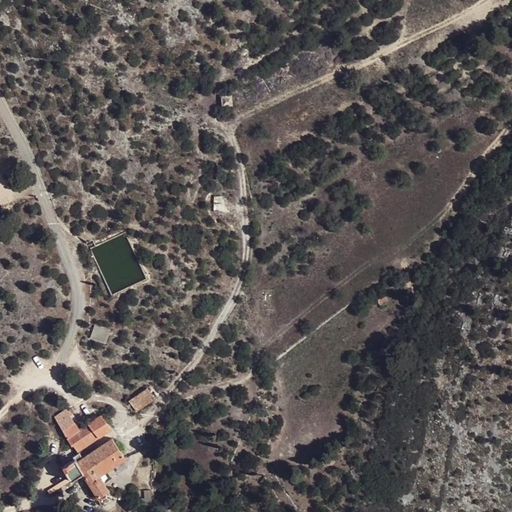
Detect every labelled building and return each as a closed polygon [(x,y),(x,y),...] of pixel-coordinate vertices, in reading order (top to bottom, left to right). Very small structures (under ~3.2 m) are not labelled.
[(231,95),(220,95),(221,107),(231,106),(231,95)] [(214,212),(222,212),(222,196),(214,196),(214,212)] [(90,339),(106,344),(110,331),(94,326),(90,339)] [(54,417),(78,454),(113,432),(102,416),(80,430),(66,409),(54,417)] [(64,471),(74,485),(84,478),(99,501),(111,493),(101,478),(128,460),(113,438),(64,471)]
